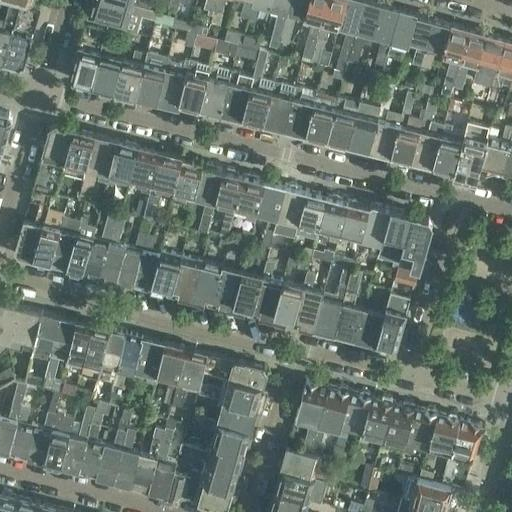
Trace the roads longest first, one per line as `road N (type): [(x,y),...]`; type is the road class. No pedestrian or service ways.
road 1 (residential): [(448,197),(39,93)]
road 2 (residential): [(289,351),(0,277)]
road 3 (residential): [(448,197),(401,374)]
road 4 (residential): [(289,351),(246,511)]
road 5 (residential): [(158,511),(0,467)]
road 6 (residential): [(0,233),(39,93)]
